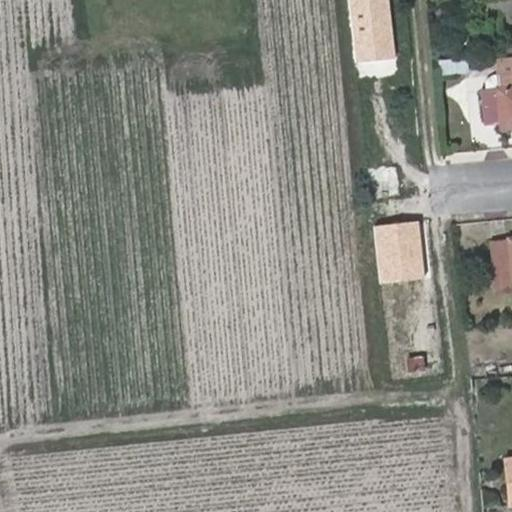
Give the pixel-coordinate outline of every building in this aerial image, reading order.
[(437,58),(438,73),(468,71),(467,57),(437,58)] [(511,61),(498,63),(499,73),(511,71),(511,61)] [(503,121),(503,128),(511,127),(511,71),(499,73),(501,89),(482,90),(486,123),(503,121)] [(511,238),(511,245),(495,246),(498,291),(511,289),(511,238)] [(423,340),(424,356),(424,368),(445,366),(442,338),(423,340)] [(407,370),(424,368),(424,356),(406,358),(407,370)]
